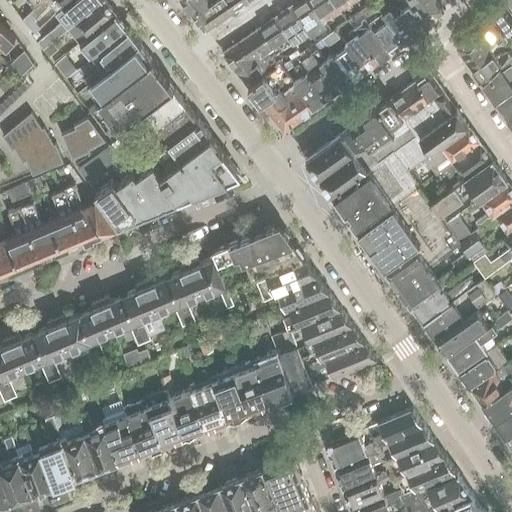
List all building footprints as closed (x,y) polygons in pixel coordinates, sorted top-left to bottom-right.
[(70,0),(42,0),(35,7),(30,10),(34,15),(50,3),(56,12),(62,7),(70,0)] [(41,39),(37,41),(48,56),(58,48),(51,40),(68,27),(101,0),(70,0),(62,7),(56,12),(54,14),(61,23),(41,39)] [(103,0),(101,0),(68,27),(79,42),(87,35),(115,13),(103,0)] [(181,0),(192,14),(210,2),(208,0),(181,0)] [(208,0),(210,2),(192,14),(205,30),(234,10),(226,0),(208,0)] [(226,0),(234,10),(249,0),(248,0),(226,0)] [(298,0),(290,6),(308,31),(324,20),(310,0),(298,0)] [(333,0),(310,0),(324,20),(340,9),(333,0)] [(354,0),(333,0),(340,9),(355,0),(354,0)] [(412,8),(417,5),(423,0),(395,0),(399,6),(402,8),(409,4),(412,8)] [(423,0),(417,5),(429,22),(442,10),(435,0),(423,0)] [(511,16),(500,0),(493,0),(485,11),(503,36),(504,37),(507,33),(511,37),(511,16)] [(365,20),(368,23),(371,28),(374,27),(391,52),(404,43),(387,17),(383,20),(382,18),(378,12),(376,14),(368,4),(360,10),(367,19),(365,20)] [(416,33),(429,22),(417,5),(412,8),(409,4),(402,8),(399,10),(398,11),(403,15),(416,33)] [(387,17),(404,43),(416,33),(403,15),(398,11),(399,10),(397,7),(394,9),(391,5),(378,7),(380,11),(378,12),(382,18),(383,20),(387,17)] [(274,17),(292,42),(308,31),(290,6),(274,17)] [(504,37),(503,36),(485,11),(477,20),(489,36),(498,42),(498,41),(503,45),(507,40),(504,37)] [(127,28),(115,13),(87,35),(79,42),(88,54),(91,57),(127,28)] [(260,27),(277,52),(292,42),(274,17),(260,27)] [(378,61),(391,52),(374,27),(371,28),(368,23),(365,20),(354,28),(378,61)] [(491,51),(498,42),(489,36),(477,20),(466,34),(478,50),(484,46),(489,52),(491,51)] [(8,44),(15,37),(15,36),(0,21),(0,43),(4,39),(8,44)] [(277,52),(260,27),(242,38),(255,57),(258,61),(266,56),(268,58),(277,52)] [(139,43),(127,28),(91,57),(92,58),(98,66),(84,76),(88,82),(111,65),(139,43)] [(365,71),(378,61),(354,28),(347,34),(350,38),(344,42),(346,44),(365,71)] [(334,29),(322,38),(327,44),(339,35),(334,29)] [(493,54),(491,51),(489,52),(484,46),(478,50),(466,34),(456,46),(467,62),(479,56),(481,59),(485,57),(487,59),(493,54)] [(237,70),(255,57),(242,38),(222,52),(237,70)] [(340,89),(353,80),(334,54),(326,60),(319,52),(326,46),(320,38),(309,46),(340,89)] [(115,88),(123,80),(151,58),(139,43),(111,65),(88,82),(89,83),(103,73),(115,88)] [(365,71),(346,44),(334,54),(353,80),(365,71)] [(327,98),(340,89),(309,46),(307,47),(316,58),(311,62),(316,67),(310,72),(309,73),(327,98)] [(300,75),(294,80),(314,108),(327,98),(309,73),(310,72),(296,54),(288,60),(300,75)] [(479,56),(467,62),(482,83),(483,83),(500,64),(493,54),(487,59),(485,57),(481,59),(479,56)] [(511,56),(511,55),(500,64),(483,83),(482,83),(483,85),(495,101),(511,89),(511,56)] [(20,75),(33,63),(27,56),(14,69),(20,75)] [(266,59),(268,58),(266,56),(258,61),(255,57),(237,70),(249,86),(281,63),(279,60),(271,65),(266,59)] [(115,88),(88,108),(108,136),(173,86),(166,77),(164,79),(158,71),(159,69),(151,58),(123,80),(115,88)] [(290,74),(281,63),(249,86),(262,101),(278,89),(275,85),(283,79),(290,74)] [(416,79),(430,100),(444,91),(429,70),(416,79)] [(0,89),(3,92),(11,83),(4,76),(0,79),(0,89)] [(290,90),(289,88),(283,79),(275,85),(278,89),(262,101),(283,130),(300,118),(283,95),(290,90)] [(402,89),(417,110),(430,100),(416,79),(402,89)] [(290,90),(283,95),(300,118),(314,108),(294,80),(292,81),(294,84),(289,88),(290,90)] [(174,88),(138,114),(149,129),(186,102),(174,88)] [(404,119),(414,111),(417,110),(402,89),(389,98),(404,119)] [(511,89),(495,101),(506,117),(511,113),(511,89)] [(430,100),(417,110),(414,111),(426,128),(454,106),(444,91),(430,100)] [(8,94),(0,102),(0,107),(4,111),(14,101),(8,94)] [(389,98),(341,132),(358,156),(363,152),(364,154),(371,150),(379,161),(395,150),(416,135),(404,119),(389,98)] [(198,118),(186,102),(149,129),(145,132),(159,148),(198,118)] [(424,158),(429,153),(469,127),(454,106),(426,128),(414,111),(404,119),(416,135),(395,150),(408,169),(424,158)] [(31,111),(2,135),(12,149),(14,147),(42,127),(31,111)] [(87,114),(73,122),(74,124),(90,150),(98,145),(107,140),(87,114)] [(171,163),(209,133),(198,118),(159,148),(171,163)] [(74,124),(61,130),(73,159),(91,152),(90,150),(74,124)] [(42,127),(14,147),(22,161),(26,159),(53,143),(44,126),(42,127)] [(441,172),(481,144),(469,127),(429,153),(424,158),(431,168),(436,174),(441,171),(441,172)] [(308,161),(322,180),(358,156),(341,132),(309,154),(308,161)] [(210,134),(186,153),(161,172),(180,198),(185,196),(183,193),(191,188),(195,193),(209,187),(209,186),(241,173),(222,149),(210,134)] [(53,143),(26,159),(32,174),(63,161),(55,142),(53,143)] [(111,162),(119,156),(109,143),(102,148),(106,154),(111,162)] [(462,178),(464,179),(492,159),(481,144),(441,172),(443,174),(446,172),(448,175),(456,169),(462,178)] [(80,172),(93,163),(106,154),(102,148),(76,167),(80,172)] [(363,152),(358,156),(366,169),(333,192),(344,208),(347,213),(374,193),(407,170),(408,169),(395,150),(379,161),(371,150),(364,154),(363,152)] [(99,171),(111,162),(106,154),(93,163),(99,171)] [(366,169),(358,156),(322,180),(332,193),(333,192),(366,169)] [(464,179),(462,178),(430,200),(441,215),(464,199),(462,195),(471,188),(479,200),(480,199),(507,180),(492,159),(464,179)] [(159,207),(180,198),(161,172),(154,162),(137,175),(159,207)] [(86,180),(99,171),(93,163),(80,172),(86,180)] [(134,170),(116,183),(138,216),(159,207),(137,175),(134,170)] [(407,170),(374,193),(347,213),(358,228),(386,209),(418,186),(407,170)] [(121,223),(138,216),(116,183),(113,179),(95,192),(118,224),(121,223)] [(479,227),(488,221),(511,203),(511,187),(507,180),(480,199),(479,200),(488,212),(475,222),(479,227)] [(32,199),(25,182),(13,186),(20,204),(32,199)] [(63,187),(66,193),(84,238),(85,237),(86,239),(95,235),(95,234),(114,226),(98,204),(94,199),(83,204),(74,183),(63,187)] [(20,204),(13,186),(7,189),(14,207),(20,204)] [(369,245),(370,245),(397,225),(429,201),(418,186),(386,209),(358,228),(357,229),(369,245)] [(50,216),(51,220),(63,247),(84,238),(66,193),(63,187),(51,192),(59,212),(50,216)] [(430,200),(429,201),(397,225),(370,245),(384,263),(411,244),(412,246),(445,222),(440,216),(441,215),(430,200)] [(42,255),(63,247),(51,220),(50,216),(41,220),(33,201),(20,206),(42,255)] [(479,227),(471,232),(458,214),(446,223),(459,241),(474,261),(486,253),(485,252),(489,249),(482,239),(496,229),(493,226),(499,222),(507,233),(511,228),(511,203),(488,221),(479,227)] [(20,265),(42,255),(20,206),(8,211),(16,229),(6,233),(20,265)] [(459,241),(446,223),(445,223),(445,222),(412,246),(385,266),(398,285),(459,241)] [(246,237),(252,255),(253,257),(292,241),(282,226),(275,225),(246,237)] [(0,273),(20,265),(6,233),(0,235),(0,273)] [(511,259),(511,258),(511,233),(504,240),(509,247),(491,260),(486,253),(474,261),(484,276),(485,277),(486,277),(510,258),(511,259)] [(211,251),(213,256),(216,263),(235,255),(237,261),(252,255),(246,237),(211,251)] [(294,241),(292,241),(253,257),(252,255),(237,261),(239,265),(244,263),(250,280),(257,277),(265,273),(305,256),(294,241)] [(412,304),(441,282),(442,282),(443,283),(474,261),(459,241),(398,285),(412,304)] [(233,305),(216,263),(213,256),(200,261),(198,257),(187,261),(202,296),(218,289),(226,308),(233,305)] [(317,273),(305,256),(265,273),(257,277),(264,294),(278,289),(317,273)] [(188,301),(202,296),(187,261),(180,264),(182,269),(166,276),(187,324),(196,320),(188,301)] [(288,307),(329,290),(317,273),(278,289),(264,294),(265,296),(278,291),(285,309),(288,307)] [(153,275),(141,280),(156,315),(175,308),(182,326),(187,324),(166,276),(155,280),(153,275)] [(442,282),(441,282),(412,304),(424,321),(485,277),(484,276),(474,283),(469,275),(448,290),(443,283),(442,282)] [(477,307),(478,307),(498,292),(486,277),(485,277),(424,321),(435,337),(477,307)] [(143,321),(156,315),(141,280),(135,283),(137,288),(121,295),(141,343),(151,339),(143,321)] [(498,292),(506,286),(501,280),(493,286),(498,292)] [(511,304),(511,296),(506,289),(498,294),(508,307),(511,304)] [(302,323),(341,307),(329,290),(288,307),(285,309),(283,309),(289,328),(300,324),(302,323)] [(109,294),(96,300),(110,335),(129,327),(137,344),(141,343),(121,295),(111,299),(109,294)] [(99,339),(110,335),(96,300),(91,302),(93,307),(75,314),(95,362),(106,357),(99,339)] [(306,343),(314,339),(353,322),(341,307),(302,323),(300,324),(306,343)] [(435,337),(448,354),(490,323),(495,318),(487,307),(481,312),(478,307),(477,307),(435,337)] [(511,318),(506,310),(495,318),(490,323),(448,354),(459,369),(488,351),(498,345),(490,334),(511,318)] [(64,313),(50,319),(64,354),(85,346),(92,363),(95,362),(75,314),(66,318),(64,313)] [(55,358),(64,354),(50,319),(46,321),(48,325),(29,334),(41,363),(49,381),(63,376),(55,358)] [(256,321),(246,325),(249,332),(259,328),(256,321)] [(365,339),(353,322),(314,339),(321,356),(325,355),(325,356),(365,339)] [(220,332),(225,343),(233,340),(228,329),(220,332)] [(19,373),(41,363),(29,334),(21,337),(19,332),(4,338),(19,373)] [(204,352),(212,349),(208,337),(200,340),(204,352)] [(8,377),(19,373),(4,338),(1,339),(3,344),(0,345),(0,395),(2,401),(16,396),(8,377)] [(301,357),(304,364),(312,384),(332,374),(325,356),(325,355),(321,356),(314,339),(306,343),(310,354),(301,357)] [(376,355),(365,340),(365,339),(325,356),(332,374),(375,357),(376,355)] [(190,356),(186,345),(179,348),(183,358),(190,356)] [(498,345),(488,351),(459,369),(470,384),(495,367),(496,369),(508,360),(498,345)] [(280,352),(280,354),(295,390),(312,384),(304,364),(301,357),(298,346),(280,352)] [(136,348),(122,353),(127,366),(150,357),(146,348),(137,352),(136,348)] [(253,357),(256,363),(271,399),(295,390),(280,354),(280,352),(278,353),(276,349),(258,356),(253,357)] [(232,366),(234,371),(248,408),(271,399),(256,363),(253,357),(232,366)] [(511,382),(511,381),(509,376),(511,373),(511,357),(508,360),(496,369),(471,386),(482,403),(511,382)] [(144,368),(141,362),(133,365),(135,371),(144,368)] [(135,371),(133,365),(125,368),(127,374),(135,371)] [(232,366),(211,375),(227,416),(248,408),(234,371),(232,366)] [(169,385),(173,384),(169,375),(163,377),(167,387),(169,392),(171,391),(169,385)] [(211,375),(189,383),(204,424),(227,416),(211,375)] [(96,390),(105,386),(102,378),(93,381),(96,390)] [(511,382),(482,403),(494,419),(511,407),(511,382)] [(171,391),(169,392),(184,432),(204,424),(189,383),(171,391)] [(167,387),(145,396),(146,397),(162,440),(184,432),(169,392),(167,387)] [(140,449),(162,440),(146,397),(125,404),(127,411),(126,412),(140,449)] [(379,441),(388,438),(424,423),(414,407),(411,406),(378,420),(383,429),(374,433),(379,441)] [(511,407),(494,419),(505,435),(511,430),(511,407)] [(99,465),(118,457),(104,421),(103,420),(91,424),(87,410),(78,413),(99,465)] [(103,420),(104,421),(118,457),(140,449),(126,412),(103,420)] [(41,444),(42,448),(55,481),(77,473),(63,439),(64,439),(55,413),(44,417),(52,440),(41,444)] [(64,439),(63,439),(77,473),(99,465),(78,413),(77,413),(84,432),(64,439)] [(388,457),(435,439),(424,423),(388,438),(379,441),(382,447),(388,457)] [(18,452),(20,456),(33,489),(55,481),(42,448),(41,444),(40,444),(33,426),(24,429),(30,448),(18,452)] [(330,440),(327,446),(328,447),(335,465),(382,447),(379,441),(374,433),(372,433),(375,441),(365,445),(359,429),(330,441),(330,440)] [(0,458),(0,467),(12,498),(33,489),(20,456),(18,452),(12,436),(4,438),(10,455),(0,458)] [(397,473),(445,454),(435,439),(388,457),(393,465),(397,473)] [(382,447),(335,465),(343,486),(376,472),(372,463),(385,458),(388,467),(393,465),(388,457),(382,447)] [(427,482),(456,470),(445,454),(397,473),(404,485),(408,490),(427,482)] [(278,506),(280,511),(309,500),(310,500),(294,462),(294,461),(287,458),(287,459),(263,468),(276,502),(278,506)] [(376,472),(343,486),(351,505),(383,493),(379,480),(393,475),(401,487),(404,485),(397,473),(393,465),(388,467),(389,469),(377,474),(376,472)] [(0,502),(12,498),(0,467),(0,502)] [(263,511),(278,506),(276,502),(263,468),(242,476),(255,511),(263,511)] [(484,511),(471,492),(457,472),(428,485),(427,482),(408,490),(399,494),(401,498),(407,511),(410,511),(422,508),(425,511),(484,511)] [(255,511),(242,476),(220,485),(230,511),(255,511)] [(230,511),(220,485),(197,494),(203,511),(230,511)] [(383,493),(351,505),(353,511),(391,511),(388,504),(401,498),(399,494),(408,490),(404,485),(401,487),(383,493)] [(203,511),(197,494),(176,501),(180,511),(203,511)] [(280,511),(313,511),(309,500),(280,511)] [(180,511),(176,501),(155,509),(156,511),(180,511)]
